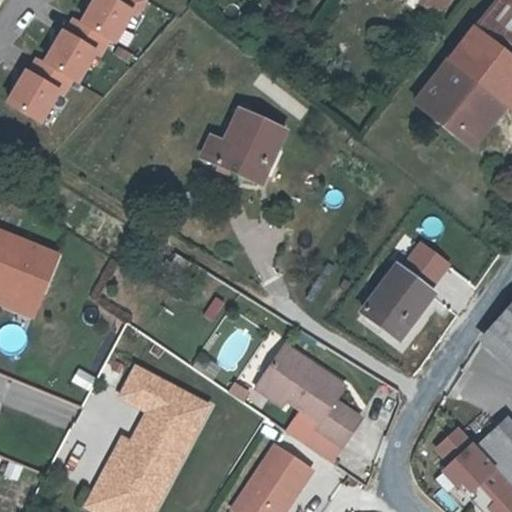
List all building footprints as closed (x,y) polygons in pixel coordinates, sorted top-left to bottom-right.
[(7,110),(39,125),(54,93),(78,104),(127,0),(87,0),(78,20),(55,9),(7,110)] [(444,8),(433,0),(425,0),(424,1),(439,14),(444,8)] [(433,0),(444,8),(450,0),(433,0)] [(511,0),(495,0),(474,27),(511,56),(511,0)] [(511,56),(474,27),(414,101),(471,146),(490,124),(479,114),(495,92),(509,102),(510,100),(511,97),(511,56)] [(509,102),(495,92),(479,114),(490,124),(509,102)] [(230,141),(220,162),(266,183),(290,130),(244,109),(230,141)] [(207,157),(220,162),(230,141),(217,135),(207,157)] [(27,295),(35,291),(38,282),(44,284),(55,254),(0,232),(0,295),(16,301),(19,293),(27,295)] [(417,241),(401,262),(433,286),(449,265),(417,241)] [(431,298),(395,271),(362,316),(398,343),(431,298)] [(0,302),(33,314),(44,284),(38,282),(35,291),(27,295),(19,293),(16,301),(0,295),(0,302)] [(488,342),(511,363),(511,315),(491,339),(488,342)] [(0,343),(14,352),(25,333),(7,322),(0,333),(0,343)] [(285,348),(277,361),(334,397),(341,386),(285,348)] [(195,356),(191,370),(214,378),(218,364),(195,356)] [(334,397),(277,361),(262,383),(289,402),(321,424),(317,429),(345,448),(363,420),(340,404),(347,390),(341,386),(334,397)] [(75,368),(69,382),(85,390),(91,376),(75,368)] [(163,386),(139,373),(124,402),(152,416),(152,415),(156,417),(159,412),(158,395),(163,386)] [(285,408),(289,402),(262,383),(257,390),(285,408)] [(125,511),(137,511),(144,499),(160,508),(211,411),(163,386),(158,395),(159,412),(156,417),(152,415),(152,416),(135,448),(121,474),(112,470),(98,498),(125,511)] [(511,438),(504,431),(484,452),(488,456),(511,482),(511,438)] [(225,511),(284,511),(312,470),(269,443),(225,511)] [(121,474),(135,448),(126,444),(112,470),(121,474)] [(137,511),(125,511),(98,498),(91,511),(158,511),(160,508),(144,499),(137,511)]
